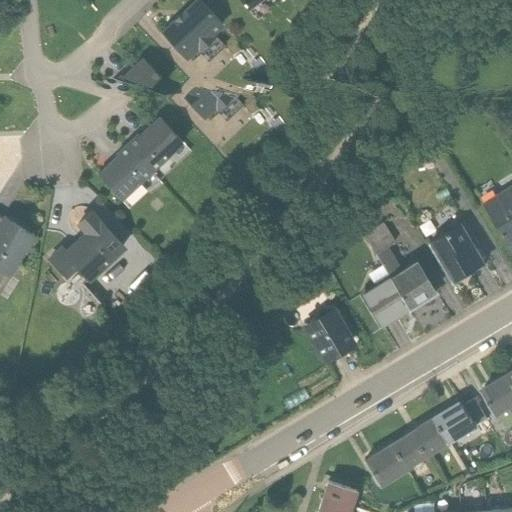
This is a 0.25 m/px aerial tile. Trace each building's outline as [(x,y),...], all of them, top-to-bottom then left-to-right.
[(328,0),(338,13),(354,0),(328,0)] [(266,69),(307,40),(283,7),(242,36),(266,69)] [(214,56),(177,89),(203,119),(241,84),(214,56)] [(158,115),(125,142),(151,172),(183,142),(158,115)] [(121,200),(151,172),(125,142),(95,172),(121,200)] [(511,247),(511,186),(483,204),(510,248),(511,247)] [(61,244),(46,258),(65,278),(75,268),(88,282),(125,246),(90,209),(74,223),(82,231),(65,248),(61,244)] [(3,215),(0,220),(0,268),(10,274),(34,235),(3,215)] [(391,244),(398,240),(387,221),(367,232),(387,267),(400,259),(391,244)] [(484,262),(461,223),(427,243),(450,283),(484,262)] [(415,259),(388,277),(407,309),(436,293),(415,259)] [(407,309),(388,277),(361,293),(380,326),(407,309)] [(355,345),(332,307),(300,326),(322,365),(355,345)] [(511,379),(508,372),(481,387),(497,415),(511,405),(511,379)] [(480,422),(489,417),(478,397),(469,403),(480,422)] [(435,417),(451,443),(476,428),(460,401),(435,417)] [(413,430),(428,456),(451,443),(435,417),(413,430)] [(391,442),(407,469),(428,456),(413,430),(391,442)] [(391,442),(362,458),(378,485),(407,469),(391,442)] [(348,511),(356,491),(326,482),(316,510),(315,511),(348,511)]
